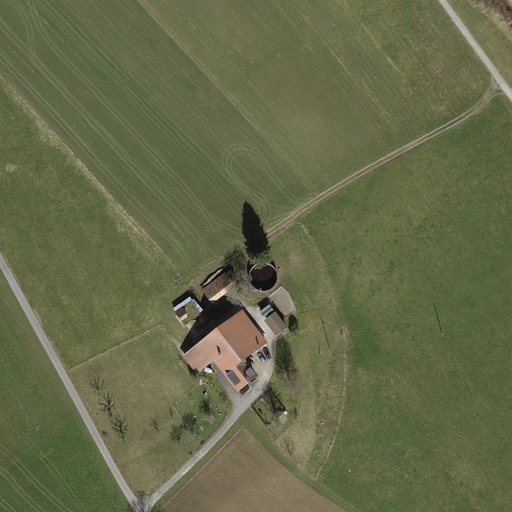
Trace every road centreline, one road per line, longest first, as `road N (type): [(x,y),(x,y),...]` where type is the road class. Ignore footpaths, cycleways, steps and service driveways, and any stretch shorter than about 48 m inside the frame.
road 1 (track): [(198,282),(475,108),(496,76)]
road 2 (track): [(139,511),(0,256)]
